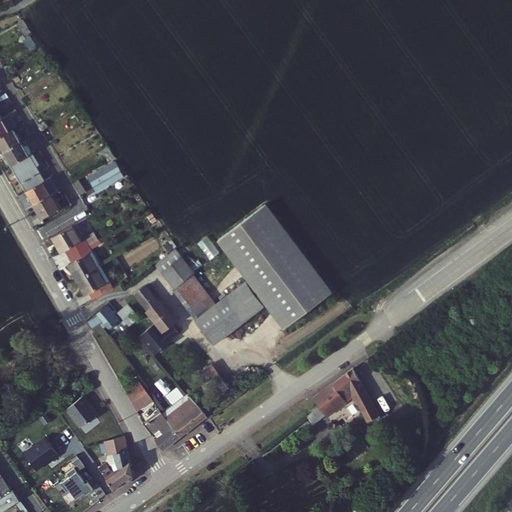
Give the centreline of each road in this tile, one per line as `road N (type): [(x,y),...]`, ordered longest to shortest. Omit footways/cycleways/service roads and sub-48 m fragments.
road 1 (unclassified): [(167,479),(511,229)]
road 2 (residential): [(167,479),(0,191)]
road 3 (trunk): [(511,394),(410,511)]
